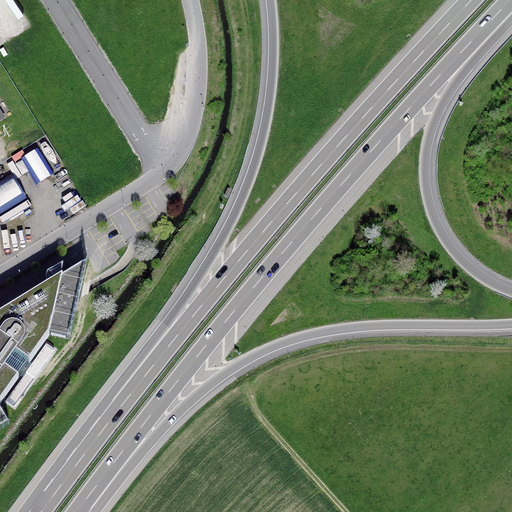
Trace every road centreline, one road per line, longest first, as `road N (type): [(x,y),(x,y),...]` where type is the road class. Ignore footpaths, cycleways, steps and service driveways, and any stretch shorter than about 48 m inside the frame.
road 1 (motorway): [(83,503),(313,216),(510,0)]
road 2 (track): [(241,0),(248,101),(224,184),(163,283),(0,497)]
road 3 (motorway): [(471,0),(320,164),(121,406)]
road 4 (motorway): [(83,503),(214,380),(282,343),(346,328),(511,323)]
road 5 (motorway): [(271,0),(268,111),(249,181),(121,406)]
road 6 (track): [(346,511),(257,412),(251,390),(258,379),(319,355),(380,346),(511,350)]
road 7 (residential): [(191,0),(199,80),(181,151),(147,183),(0,274)]
road 8 (motorway): [(511,292),(449,246),(430,209),(424,163),(439,108),(511,11)]
road 9 (motorway): [(121,406),(41,511)]
